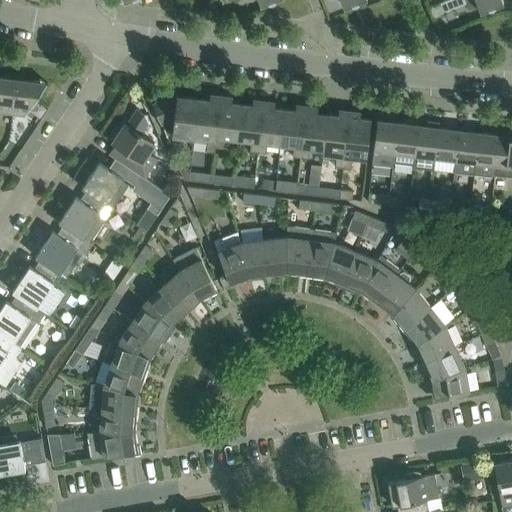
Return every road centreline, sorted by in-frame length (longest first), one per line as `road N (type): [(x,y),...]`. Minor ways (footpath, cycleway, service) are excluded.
road 1 (residential): [(511,81),(95,33)]
road 2 (residential): [(0,222),(101,70),(95,33)]
road 3 (residential): [(50,511),(239,478)]
road 4 (residential): [(345,459),(511,429)]
